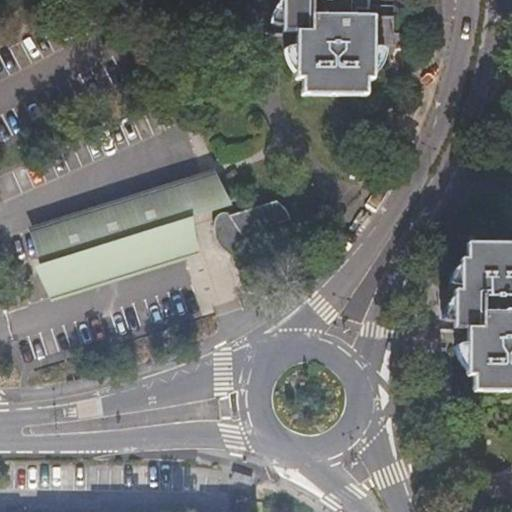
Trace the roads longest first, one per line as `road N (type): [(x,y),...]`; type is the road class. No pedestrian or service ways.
road 1 (residential): [(352,376),(473,110),(497,0)]
road 2 (residential): [(469,0),(452,104),(422,172),(290,354)]
road 3 (residential): [(0,443),(276,439)]
road 4 (residential): [(270,369),(99,408),(0,415)]
